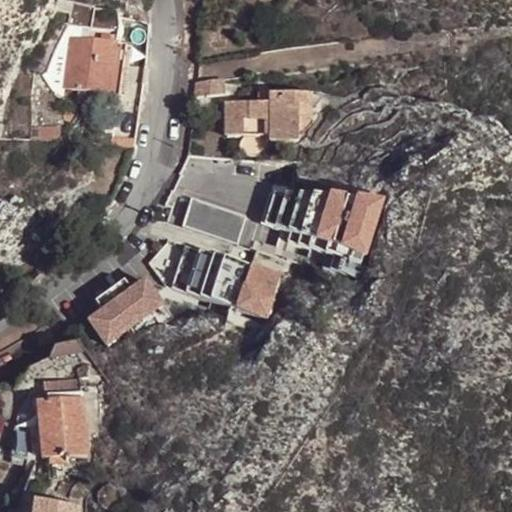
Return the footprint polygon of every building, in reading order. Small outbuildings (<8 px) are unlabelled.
[(67,28),(66,40),(80,41),(82,30),(67,28)] [(61,79),(59,89),(114,97),(121,47),(110,46),(111,38),(99,36),(99,43),(80,41),(66,40),(57,39),(43,70),(42,77),(61,79)] [(209,95),(239,91),(238,75),(210,80),(209,95)] [(41,87),(59,89),(61,79),(42,77),(41,87)] [(222,136),(265,137),(265,142),(292,142),(293,116),(307,116),(308,96),(264,95),(264,106),(221,106),(222,136)] [(28,140),(55,142),(57,130),(28,128),(28,140)] [(108,136),(106,147),(130,148),(132,139),(108,136)] [(256,195),(203,180),(196,208),(229,217),(248,223),(256,195)] [(268,223),(291,224),(290,246),(355,249),(358,191),(270,188),(268,223)] [(367,188),(350,246),(377,253),(393,196),(367,188)] [(242,246),(248,223),(229,217),(224,240),(242,246)] [(276,314),(289,272),(168,237),(155,278),(276,314)] [(111,345),(172,301),(152,274),(92,317),(111,345)] [(50,318),(24,334),(31,345),(57,329),(50,318)] [(74,343),(50,348),(44,363),(82,354),(74,343)] [(36,410),(16,411),(22,457),(42,461),(84,456),(78,401),(36,405),(36,410)] [(75,511),(76,509),(31,503),(29,511),(75,511)]
